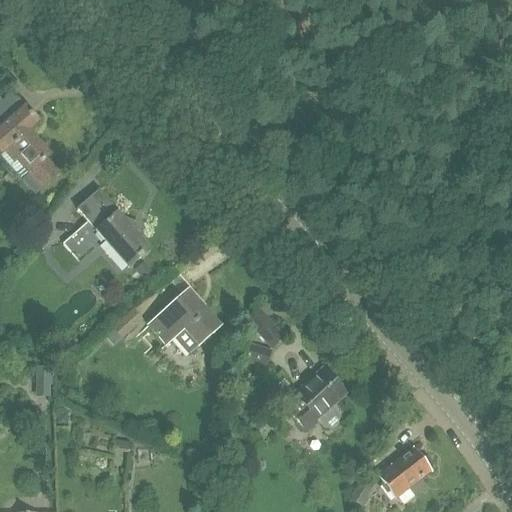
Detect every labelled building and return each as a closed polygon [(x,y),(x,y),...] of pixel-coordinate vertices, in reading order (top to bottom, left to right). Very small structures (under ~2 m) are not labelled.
[(4,126),(0,128),(0,155),(0,156),(1,157),(5,154),(13,163),(15,161),(27,175),(20,181),(34,196),(58,176),(46,161),(50,157),(29,132),(40,123),(26,107),(4,126)] [(85,222),(63,243),(79,260),(101,240),(105,244),(129,270),(132,268),(151,250),(134,231),(137,222),(122,218),(98,192),(76,212),(85,222)] [(112,297),(125,287),(115,273),(102,284),(112,297)] [(148,328),(166,348),(176,338),(191,355),(221,329),(188,292),(148,328)] [(130,307),(101,333),(114,348),(143,322),(130,307)] [(254,335),(271,352),(285,339),(268,321),(254,335)] [(246,344),(240,363),(266,370),(271,352),(246,344)] [(37,368),(37,392),(48,392),(49,368),(37,368)] [(103,381),(110,388),(99,399),(113,413),(122,403),(113,394),(124,383),(112,371),(103,381)] [(286,383),(275,393),(279,397),(288,407),(286,409),(298,422),(308,432),(318,423),(324,429),(330,429),(339,421),(340,415),(332,407),(345,395),(324,372),(298,396),(290,388),(286,383)] [(396,502),(398,500),(404,507),(426,488),(421,481),(432,473),(431,472),(433,465),(428,459),(422,460),(414,451),(378,479),(396,502)] [(364,477),(349,500),(361,507),(375,483),(364,477)]
